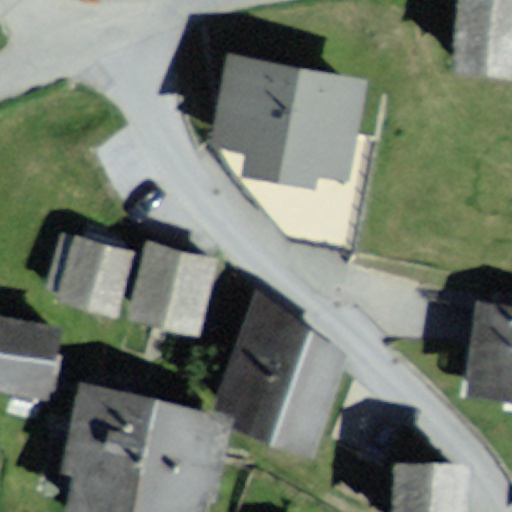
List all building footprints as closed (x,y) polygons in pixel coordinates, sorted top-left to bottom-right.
[(511,0),(453,0),(448,65),(511,70),(511,0)] [(349,88),(230,60),(211,137),(330,166),(349,88)] [(112,307),(122,250),(66,240),(56,297),(112,307)] [(190,323),(205,258),(148,245),(133,310),(190,323)] [(214,424),(300,449),(329,348),(249,294),(214,424)] [(511,393),(511,307),(490,305),(481,390),(511,393)] [(50,325),(0,318),(0,387),(41,393),(50,325)] [(63,501),(109,511),(183,511),(206,416),(91,389),(63,501)] [(444,511),(446,465),(393,463),(391,511),(444,511)]
